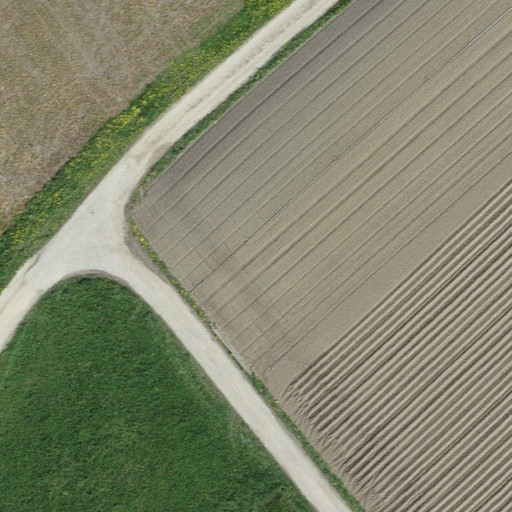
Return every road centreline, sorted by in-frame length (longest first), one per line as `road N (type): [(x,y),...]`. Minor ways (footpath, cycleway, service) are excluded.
road 1 (track): [(329,511),(104,231)]
road 2 (track): [(104,231),(364,0)]
road 3 (track): [(104,231),(0,374)]
